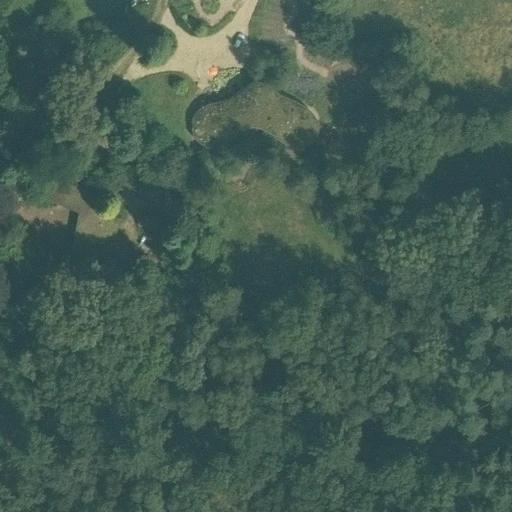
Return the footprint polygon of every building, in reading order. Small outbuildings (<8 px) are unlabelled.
[(208,109),(204,110),(202,111),(200,113),(199,115),(198,118),(197,120),(196,122),(196,125),(196,128),(196,130),(196,133),(197,134),(199,136),(200,138),(201,139),(203,141),(205,142),(209,143),(212,144),(214,144),(216,144),(219,144),(221,143),(223,142),(225,141),(227,139),(229,138),(240,129),(242,128),(245,127),(248,126),(251,125),(253,124),(256,124),(259,124),(262,125),(265,126),(268,127),(270,128),(273,129),(275,131),(277,133),(279,135),(280,137),(282,139),(284,141),(285,142),(287,144),(290,145),(292,145),(294,145),(297,146),(299,145),(302,145),(304,144),(306,143),(308,141),(310,140),(311,138),(313,136),(314,134),(314,131),(315,129),(315,127),(315,124),(314,122),(313,119),(312,117),(311,115),(309,113),(307,111),(305,110),(302,108),(300,107),(296,106),(292,105),(289,103),(285,101),(282,99),(265,87),(263,86),(260,86),(257,86),(255,86),(252,87),(249,88),(247,89),(245,90),(243,92),(241,94),(237,97),(234,99),(230,102),(226,104),(221,105),(217,107),(213,108),(208,109)] [(132,140),(125,159),(137,163),(144,154),(145,144),(132,140)] [(68,265),(96,268),(99,246),(113,240),(123,218),(104,215),(109,199),(71,183),(48,175),(36,197),(60,203),(79,211),(68,265)] [(179,208),(182,186),(168,185),(165,207),(179,208)] [(38,276),(39,259),(21,258),(20,274),(30,275),(38,276)]
